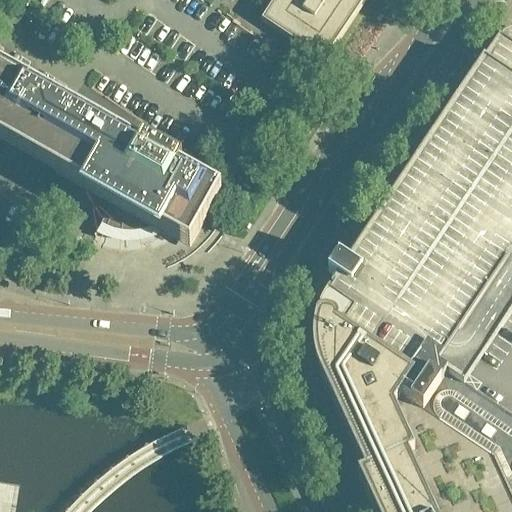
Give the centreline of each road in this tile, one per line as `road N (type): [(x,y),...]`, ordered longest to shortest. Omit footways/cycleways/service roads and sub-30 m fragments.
road 1 (secondary): [(240,353),(272,321),(474,0)]
road 2 (secondary): [(447,0),(372,97),(240,297),(209,324)]
road 3 (secondary): [(0,338),(209,363)]
road 4 (secondary): [(209,324),(183,330),(0,314)]
road 5 (tertiary): [(312,511),(240,353)]
road 6 (tertiary): [(209,363),(269,511)]
